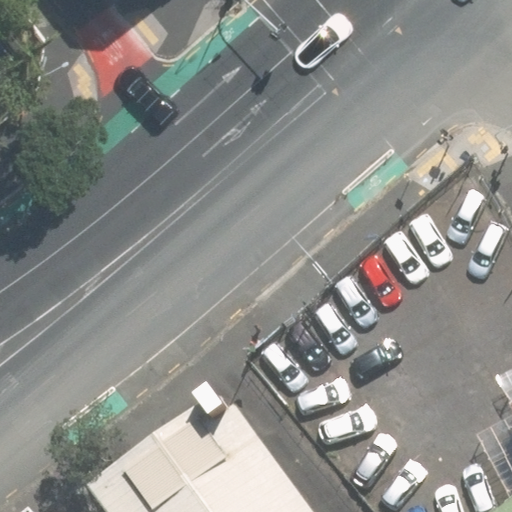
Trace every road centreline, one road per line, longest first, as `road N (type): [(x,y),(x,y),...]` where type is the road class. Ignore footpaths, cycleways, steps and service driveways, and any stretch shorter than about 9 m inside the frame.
road 1 (secondary): [(212,172),(0,348)]
road 2 (secondary): [(408,0),(212,172)]
road 3 (unclassified): [(212,172),(77,0)]
